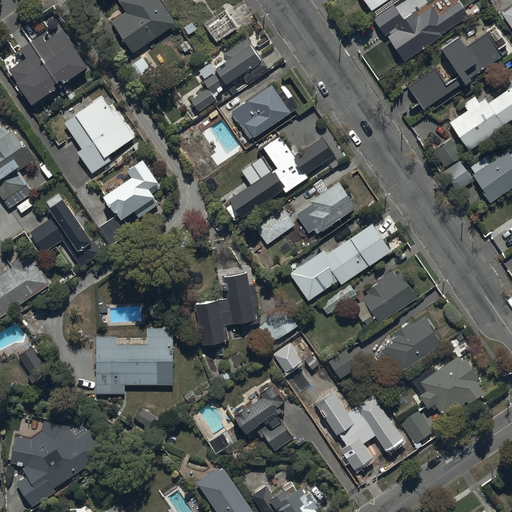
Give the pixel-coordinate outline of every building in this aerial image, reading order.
[(111,23),(131,53),(177,23),(161,0),(120,0),(119,1),(126,12),(111,23)] [(364,0),(372,11),(388,0),(364,0)] [(511,2),(511,0),(489,0),(498,12),(511,2)] [(394,5),(375,18),(405,62),(443,36),(441,34),(468,16),(459,3),(439,16),(433,7),(419,16),(416,11),(404,19),(394,5)] [(511,7),(503,14),(511,28),(511,7)] [(204,23),(217,42),(239,28),(226,8),(204,23)] [(66,83),(89,67),(63,29),(46,41),(41,34),(19,48),(26,58),(9,70),(32,104),(57,88),(54,84),(63,78),(66,83)] [(436,70),(410,87),(423,108),(503,56),(487,31),(466,45),(460,35),(442,47),(462,76),(446,86),(436,70)] [(225,53),(231,63),(205,80),(209,87),(190,100),(198,112),(218,99),(213,93),(240,76),(246,85),(270,69),(249,37),(225,53)] [(156,76),(143,57),(124,69),(137,89),(156,76)] [(230,112),(250,142),(292,113),(301,107),(286,86),(278,92),(272,84),(230,112)] [(484,99),(450,122),(469,151),(511,121),(511,87),(511,88),(488,104),(484,99)] [(111,162),(107,156),(132,139),(136,136),(119,111),(114,114),(102,96),(67,119),(64,121),(83,149),(77,152),(92,174),(111,162)] [(228,123),(218,108),(197,123),(207,138),(228,123)] [(0,137),(0,194),(10,209),(35,193),(19,170),(35,160),(13,128),(0,137)] [(322,137),(295,156),(282,136),(263,148),(276,168),(229,200),(242,219),(285,190),(287,194),(311,179),(308,175),(335,157),(322,137)] [(451,137),(435,148),(447,165),(462,155),(451,137)] [(511,158),(508,153),(475,175),(492,200),(511,186),(511,158)] [(162,187),(143,159),(128,170),(133,177),(105,196),(117,213),(99,225),(113,245),(135,231),(130,223),(159,204),(152,194),(162,187)] [(474,179),(461,161),(445,172),(458,191),(474,179)] [(312,239),(357,209),(339,183),(295,213),(312,239)] [(84,267),(104,253),(63,192),(43,206),(50,217),(30,231),(45,254),(65,240),(84,267)] [(488,232),(507,219),(503,213),(506,210),(498,198),(475,213),(488,232)] [(253,226),(266,245),(295,226),(282,206),(253,226)] [(372,224),(328,253),(326,250),(290,274),(308,301),(338,281),(341,286),(392,252),(372,224)] [(0,318),(51,285),(32,256),(29,252),(12,264),(14,268),(0,277),(0,318)] [(380,324),(418,299),(399,271),(361,297),(364,301),(354,307),(368,328),(378,322),(380,324)] [(226,329),(263,321),(256,289),(254,279),(224,285),(226,295),(191,302),(198,334),(201,349),(229,344),(226,329)] [(327,313),(356,294),(350,284),(321,304),(327,313)] [(261,326),(272,344),(298,327),(287,310),(261,326)] [(391,339),(394,343),(379,353),(395,376),(442,344),(436,334),(437,333),(425,316),(391,339)] [(147,345),(118,345),(118,337),(97,337),(97,345),(97,385),(97,393),(125,393),(125,385),(174,385),(174,345),(174,328),(147,328),(147,345)] [(290,343),(273,354),(285,372),(302,361),(290,343)] [(19,355),(37,381),(51,372),(33,345),(19,355)] [(329,359),(337,354),(333,347),(321,355),(325,362),(329,359)] [(359,367),(347,349),(327,362),(340,380),(359,367)] [(437,404),(446,417),(467,403),(469,406),(485,395),(483,392),(477,382),(481,380),(466,358),(462,361),(460,357),(423,382),(428,391),(420,397),(429,410),(437,404)] [(259,390),(265,399),(235,419),(246,435),(260,426),(277,452),(295,440),(278,414),(288,407),(277,390),(272,382),(259,390)] [(347,445),(339,450),(354,472),(375,458),(365,444),(375,437),(386,454),(405,442),(374,395),(348,413),(334,392),(317,404),(337,434),(339,433),(347,445)] [(157,417),(143,409),(137,418),(151,427),(157,417)] [(400,422),(415,445),(434,432),(419,410),(400,422)] [(90,428),(77,437),(72,429),(72,427),(71,427),(45,422),(43,433),(33,439),(18,436),(15,451),(14,451),(12,463),(24,466),(26,469),(30,475),(17,483),(33,508),(57,492),(55,489),(107,455),(90,428)] [(208,442),(217,456),(237,442),(228,429),(208,442)] [(254,511),(223,465),(198,482),(217,511),(254,511)] [(260,507),(262,511),(314,511),(320,508),(306,488),(290,499),(284,491),(276,497),(268,485),(252,496),(260,507)] [(91,502),(97,511),(98,511),(105,507),(98,497),(91,502)] [(106,511),(127,511),(121,502),(106,511)]
